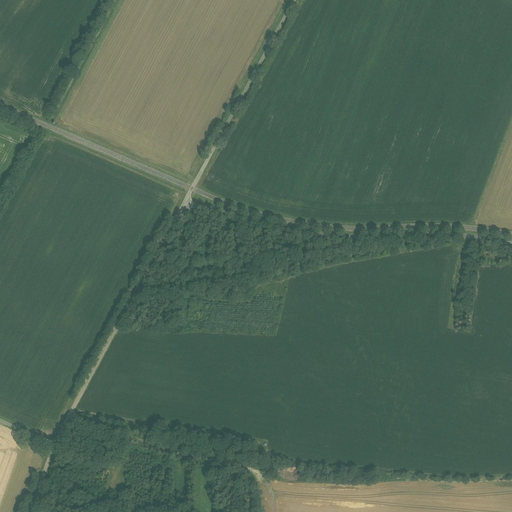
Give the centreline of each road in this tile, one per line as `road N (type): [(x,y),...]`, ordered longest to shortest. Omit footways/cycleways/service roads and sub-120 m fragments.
road 1 (unclassified): [(185,202),(317,232),(448,232),(511,241)]
road 2 (unclassified): [(185,202),(56,440)]
road 3 (unclassified): [(293,0),(185,202)]
road 4 (track): [(70,413),(166,449),(254,467)]
